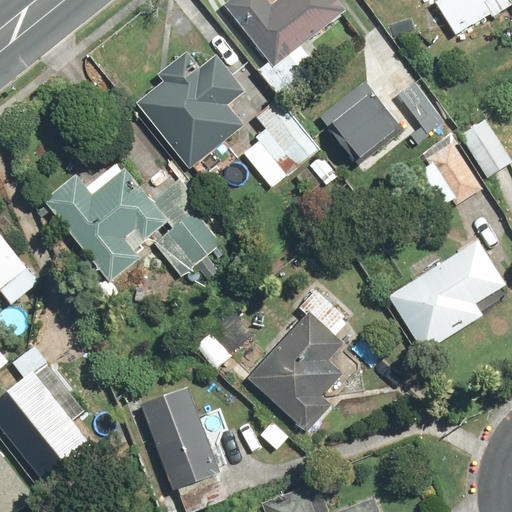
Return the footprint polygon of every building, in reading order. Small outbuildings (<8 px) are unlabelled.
[(275,0),(236,0),(229,6),(279,69),(354,13),(344,0),(286,0),(280,5),(275,0)] [(511,0),(436,0),(462,37),(499,12),(509,28),(511,25),(511,0)] [(197,171),(199,169),(208,180),(241,152),(233,142),(252,126),(237,108),(257,93),(226,55),(206,71),(192,55),(166,76),(171,83),(142,105),(197,171)] [(369,83),(327,119),(366,165),(408,129),(369,83)] [(420,83),(403,97),(432,135),(449,122),(420,83)] [(342,179),(322,154),(327,151),(285,100),(262,119),(272,131),(262,139),(266,143),(250,156),(279,190),(309,166),(329,190),(342,179)] [(511,153),(491,120),(465,136),(493,181),(511,168),(511,153)] [(429,153),(442,175),(429,183),(444,209),(458,200),(461,206),(489,189),(456,136),(429,153)] [(81,177),(51,203),(120,284),(149,260),(142,252),(177,222),(126,163),(93,191),(81,177)] [(199,210),(159,245),(189,279),(229,244),(199,210)] [(0,296),(6,292),(17,305),(45,282),(0,226),(0,296)] [(397,297),(431,352),(488,317),(482,307),(511,288),(511,285),(486,243),(397,297)] [(351,318),(321,290),(275,339),(284,347),(255,378),(311,432),(336,405),(327,397),(351,372),(336,357),(347,346),(336,335),(351,318)] [(218,336),(203,349),(222,372),(237,359),(218,336)] [(0,372),(12,362),(1,349),(0,350),(0,372)] [(0,394),(0,420),(55,489),(107,447),(39,364),(0,394)] [(200,387),(149,406),(176,481),(228,463),(200,387)] [(0,511),(21,511),(40,498),(2,450),(0,447),(0,511)] [(269,510),(270,511),(385,511),(381,500),(348,511),(321,511),(314,493),(269,510)]
